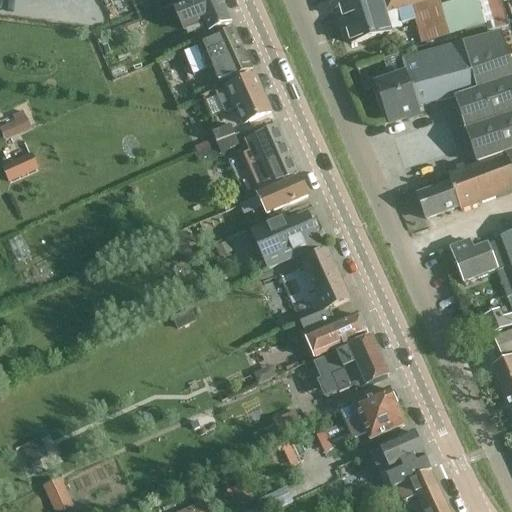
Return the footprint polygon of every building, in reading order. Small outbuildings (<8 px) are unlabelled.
[(231,25),(219,0),(190,0),(191,1),(173,9),(184,32),(203,23),(209,35),(231,25)] [(371,0),(340,10),(351,46),(391,34),(389,30),(414,22),(421,45),(449,37),(466,32),(467,37),(508,27),(499,0),(470,0),(441,9),(439,1),(438,1),(437,0),(371,0)] [(137,21),(112,30),(114,36),(140,27),(137,21)] [(197,48),(184,54),(193,76),(207,71),(212,69),(219,83),(219,85),(252,70),(244,54),(234,31),(233,31),(197,47),(197,48)] [(405,77),(376,87),(390,126),(406,119),(407,121),(421,116),(418,110),(436,104),(436,106),(455,99),(477,165),(511,154),(511,73),(499,35),(402,67),(405,77)] [(120,64),(108,69),(113,79),(125,74),(120,64)] [(225,113),(236,108),(243,124),(270,113),(255,79),(217,95),(225,113)] [(14,122),(0,128),(0,130),(4,141),(30,130),(22,110),(11,115),(14,122)] [(217,143),(235,135),(231,126),(213,134),(217,143)] [(246,154),(243,156),(260,193),(275,186),(298,176),(298,174),(281,138),(276,127),(253,137),(244,141),(249,153),(246,154)] [(219,154),(239,146),(235,136),(215,144),(219,154)] [(209,140),(195,147),(197,153),(212,147),(209,140)] [(31,154),(1,168),(8,185),(39,171),(31,154)] [(459,211),(511,193),(511,155),(448,177),(451,185),(417,196),(425,219),(458,208),(459,211)] [(266,216),(308,197),(299,177),(257,196),(258,197),(246,203),(250,212),(262,207),(266,216)] [(321,246),(314,232),(316,231),(311,219),(309,220),(307,217),(286,226),(283,220),(254,233),(270,269),(296,257),(297,257),(321,246)] [(470,243),(450,250),(464,285),(495,273),(496,273),(496,274),(506,300),(511,297),(511,235),(500,240),(501,242),(487,247),(473,253),(470,243)] [(20,236),(7,241),(17,263),(30,258),(20,236)] [(185,240),(173,245),(177,254),(189,249),(185,240)] [(227,241),(214,247),(219,259),(232,253),(227,241)] [(319,303),(323,313),(332,309),(349,301),(328,253),(302,265),(313,290),(305,294),(310,307),(319,303)] [(205,285),(186,294),(191,305),(210,297),(205,285)] [(190,310),(171,319),(177,331),(196,322),(195,321),(190,310)] [(311,361),(367,338),(357,314),(332,324),(326,312),(296,326),(311,361)] [(500,313),(477,323),(481,331),(479,334),(483,337),(484,340),(511,327),(511,316),(503,320),(500,313)] [(511,331),(493,340),(503,364),(492,369),(511,414),(511,331)] [(343,371),(331,376),(339,392),(339,394),(340,395),(351,390),(354,388),(356,393),(365,388),(383,380),(388,378),(388,376),(371,339),(369,340),(368,340),(336,355),(343,371)] [(271,365),(252,374),(258,386),(276,378),(271,365)] [(388,391),(388,390),(338,413),(338,414),(341,413),(354,440),(366,434),(370,443),(406,426),(397,405),(399,400),(396,393),(391,392),(390,390),(388,391)] [(289,414),(273,421),(280,438),(303,428),(295,411),(289,414)] [(197,422),(191,425),(194,431),(199,428),(197,422)] [(392,490),(396,488),(431,472),(424,456),(425,456),(414,432),(379,448),(389,472),(384,474),(392,490)] [(39,438),(21,447),(30,466),(48,458),(39,438)] [(291,450),(284,453),(291,469),(298,466),(291,450)] [(416,497),(422,511),(449,511),(431,472),(396,488),(402,503),(416,497)] [(53,481),(41,487),(52,511),(64,511),(67,511),(53,481)] [(262,511),(271,511),(292,502),(286,488),(257,502),(262,511)]
